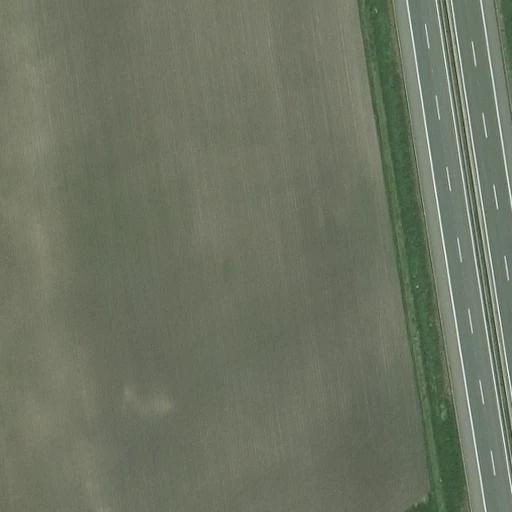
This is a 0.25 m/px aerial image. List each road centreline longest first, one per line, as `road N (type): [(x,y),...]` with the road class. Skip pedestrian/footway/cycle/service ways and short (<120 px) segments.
road 1 (motorway): [(421,0),(499,511)]
road 2 (motorway): [(511,304),(466,0)]
